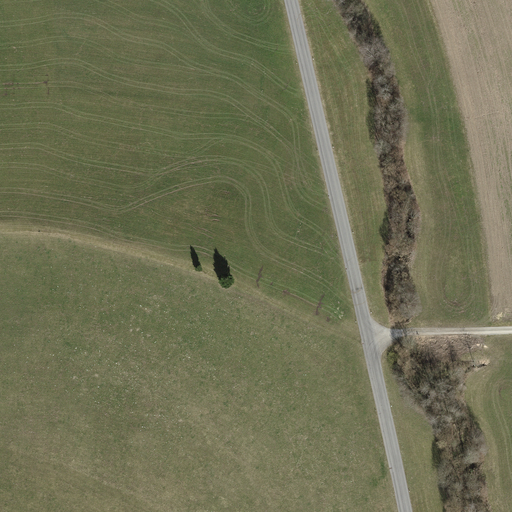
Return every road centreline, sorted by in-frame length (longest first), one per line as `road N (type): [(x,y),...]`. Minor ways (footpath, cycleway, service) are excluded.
road 1 (tertiary): [(291,0),(404,511)]
road 2 (track): [(369,336),(511,330)]
